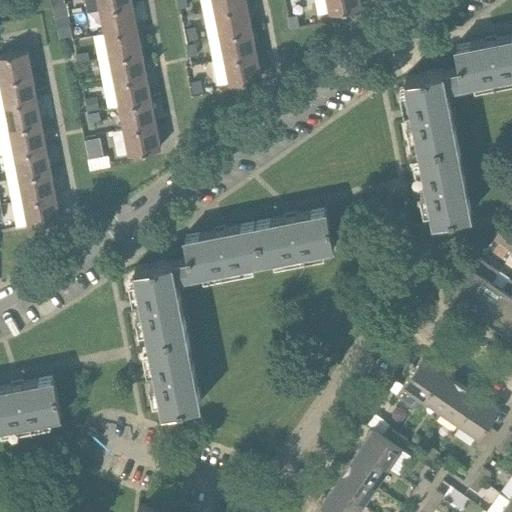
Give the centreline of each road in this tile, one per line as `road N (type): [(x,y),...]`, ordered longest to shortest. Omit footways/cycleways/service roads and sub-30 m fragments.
road 1 (residential): [(0,303),(443,0)]
road 2 (residential): [(273,492),(384,325),(409,312),(511,375)]
road 3 (residential): [(273,492),(111,440)]
